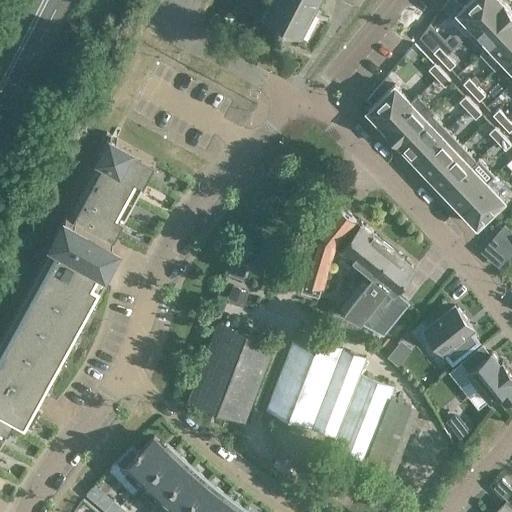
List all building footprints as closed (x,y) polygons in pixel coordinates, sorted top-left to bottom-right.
[(276,0),(266,20),(302,38),(318,5),(317,5),(319,0),(347,0),(351,2),(352,0),(276,0)] [(468,0),(458,10),(474,27),(501,0),(468,0)] [(501,0),(474,27),(468,32),(483,48),(489,43),(511,20),(511,10),(501,0)] [(483,48),(481,50),(496,66),(504,59),(511,50),(511,20),(489,43),(483,48)] [(445,50),(458,39),(449,28),(436,40),(445,50)] [(433,51),(441,59),(447,54),(439,45),(433,50),(433,51)] [(447,54),(441,59),(449,68),(455,62),(447,54)] [(428,68),(436,76),(442,71),(434,62),(428,68)] [(442,71),(436,76),(445,85),(450,79),(442,71)] [(463,82),(471,91),(477,85),(469,76),(463,82)] [(384,125),(411,100),(410,100),(395,83),(368,109),(384,125)] [(477,85),(471,91),(479,99),(485,94),(477,85)] [(399,142),(433,110),(418,94),(411,100),(384,125),(385,127),(399,142)] [(459,100),(467,109),(473,103),(465,95),(459,100)] [(473,103),(467,109),(475,117),(481,112),(473,103)] [(493,113),(501,122),(507,116),(499,108),(493,113)] [(399,142),(415,158),(447,128),(433,113),(435,112),(433,110),(399,142)] [(511,121),(507,116),(501,122),(509,131),(511,127),(511,121)] [(489,131),(497,140),(503,134),(495,126),(489,131)] [(415,158),(430,174),(462,144),(447,128),(415,158)] [(0,443),(19,408),(33,415),(33,414),(44,394),(106,281),(92,274),(100,259),(107,263),(120,239),(114,235),(143,182),(156,159),(143,152),(116,137),(112,135),(111,134),(99,156),(98,158),(103,160),(74,214),(66,210),(53,234),(54,235),(0,333),(0,443)] [(503,134),(497,140),(505,149),(511,143),(503,134)] [(430,174),(446,190),(472,165),(477,160),(462,144),(430,174)] [(472,165),(446,190),(461,207),(488,181),(495,174),(480,158),(477,160),(472,165)] [(488,181),(461,207),(477,224),(504,198),(488,181)] [(336,246),(357,220),(338,204),(315,234),(301,279),(324,286),(336,246)] [(361,222),(361,223),(357,220),(336,246),(373,276),(367,283),(362,279),(340,307),(345,311),(369,324),(397,290),(416,266),(361,222)] [(502,226),(496,233),(511,246),(511,230),(505,224),(504,223),(502,226)] [(263,241),(251,270),(271,278),(274,270),(275,270),(282,251),(263,241)] [(236,254),(230,269),(245,274),(250,260),(236,254)] [(234,281),(230,292),(246,298),(250,287),(234,281)] [(397,290),(369,324),(383,332),(409,300),(397,290)] [(454,304),(425,328),(452,361),(478,340),(470,330),(473,327),(466,319),(467,318),(458,306),(456,307),(454,304)] [(189,398),(246,420),(276,341),(219,319),(189,398)] [(331,448),(366,461),(363,468),(392,479),(419,408),(391,397),(395,386),(360,372),(366,356),(296,328),(265,409),(335,436),(331,448)] [(397,344),(387,355),(398,364),(407,353),(397,344)] [(481,344),(464,358),(471,367),(468,369),(490,397),(496,392),(501,399),(505,404),(511,398),(511,380),(511,379),(511,372),(502,360),(500,361),(491,351),(488,353),(481,344)] [(457,408),(449,415),(462,432),(471,425),(457,408)] [(127,471),(140,484),(171,452),(165,447),(154,435),(141,448),(139,446),(136,449),(132,445),(116,460),(127,471)] [(148,492),(158,501),(191,465),(181,456),(178,459),(171,452),(140,484),(148,492)] [(170,511),(181,511),(208,480),(198,471),(195,475),(188,469),(191,465),(158,501),(170,511)] [(511,483),(504,475),(496,484),(511,499),(511,483)] [(212,511),(226,494),(216,486),(213,490),(206,484),(209,480),(208,480),(181,511),(212,511)] [(241,511),(245,508),(234,500),(232,504),(224,498),(227,495),(226,494),(212,511),(241,511)] [(104,508),(109,511),(113,511),(121,504),(113,498),(104,508)] [(511,511),(511,504),(506,498),(505,499),(510,504),(501,511),(511,511)]
